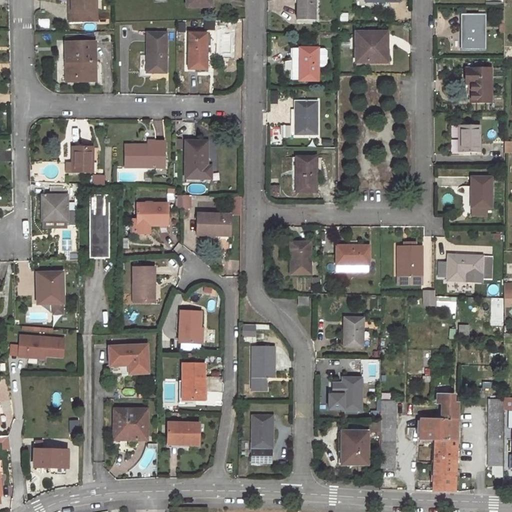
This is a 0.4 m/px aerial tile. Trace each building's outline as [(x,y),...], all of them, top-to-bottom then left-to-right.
[(71,0),(71,8),(68,8),(68,22),(93,21),(93,0),(71,0)] [(314,20),(314,0),(296,0),(296,20),(314,20)] [(484,49),(484,16),(461,16),(461,49),(484,49)] [(165,73),(166,33),(146,33),(146,56),(148,56),(148,72),(165,73)] [(206,69),(206,34),(188,33),(188,69),(206,69)] [(386,60),(386,33),(355,33),(355,62),(369,62),(369,60),(386,60)] [(95,43),(65,43),(65,62),(69,62),(70,83),(92,82),(91,62),(95,62),(95,43)] [(317,49),(299,49),(292,49),(291,80),(317,80),(317,49)] [(490,103),(490,70),(465,69),(465,84),(470,84),(470,103),(490,103)] [(316,135),(316,102),(294,102),(294,109),(290,109),(290,125),(283,125),(283,132),(294,132),(294,135),(316,135)] [(478,152),(478,125),(458,126),(458,153),(478,152)] [(125,168),(154,168),(165,168),(165,142),(155,141),(155,140),(146,140),(146,146),(132,146),(132,145),(125,144),(125,168)] [(206,166),(207,142),(185,142),(184,179),(210,179),(210,166),(206,166)] [(92,172),(92,148),(71,148),(71,172),(92,172)] [(314,191),(315,162),(313,162),(313,158),(297,158),(297,176),(295,177),(295,191),(314,191)] [(92,177),(92,185),(104,185),(103,176),(92,177)] [(490,208),(490,177),(471,178),(470,215),(485,215),(485,208),(490,208)] [(42,197),(42,220),(66,220),(66,197),(66,189),(46,189),(46,197),(42,197)] [(109,260),(109,197),(89,197),(89,260),(109,260)] [(240,215),(241,197),(233,197),(232,215),(240,215)] [(167,204),(135,203),(135,223),(149,223),(149,225),(167,225),(167,204)] [(230,215),(197,215),(196,236),(219,236),(219,233),(230,233),(230,215)] [(309,274),(309,242),(289,242),(289,274),(309,274)] [(367,264),(368,247),(336,247),(336,264),(367,264)] [(421,283),(421,247),(397,247),(397,284),(421,283)] [(482,258),(482,257),(447,255),(447,280),(481,281),(481,280),(482,258)] [(491,258),(482,258),(481,280),(490,280),(491,258)] [(153,268),(132,269),(131,303),(150,303),(150,285),(153,285),(153,268)] [(62,302),(62,273),(39,274),(40,292),(37,292),(37,303),(62,302)] [(511,284),(503,284),(503,299),(510,299),(511,297),(511,284)] [(434,291),(424,291),(424,305),(434,305),(434,297),(434,291)] [(308,306),(307,297),(297,297),(297,306),(308,306)] [(508,307),(511,297),(510,299),(503,299),(503,307),(508,307)] [(200,313),(179,312),(178,344),(199,344),(199,328),(200,313)] [(361,347),(362,319),(343,319),(343,347),(361,347)] [(27,355),(62,358),(64,340),(20,336),(18,357),(27,358),(27,355)] [(147,346),(111,346),(111,366),(129,365),(129,374),(147,374),(147,346)] [(273,378),(273,347),(251,346),(251,384),(258,384),(258,378),(266,378),(273,378)] [(203,400),(203,364),(181,364),(181,381),(184,381),(184,400),(192,400),(203,400)] [(111,374),(129,374),(129,365),(111,366),(111,374)] [(360,411),(360,379),(342,379),(342,396),(329,396),(329,409),(342,409),(342,410),(360,411)] [(178,403),(192,403),(192,400),(184,400),(184,381),(181,381),(178,381),(178,403)] [(454,493),(457,404),(453,404),(453,396),(436,395),(436,403),(440,404),(440,419),(420,418),(419,440),(434,441),(431,492),(454,493)] [(502,399),(488,400),(488,466),(491,466),(492,473),(493,473),(493,477),(502,477),(502,399)] [(394,468),(395,401),(380,401),(380,420),(380,431),(379,468),(394,468)] [(147,409),(113,408),(113,430),(124,430),(125,433),(136,433),(136,439),(147,439),(147,409)] [(251,415),(250,449),(250,463),(261,463),(261,449),(271,449),(272,449),(273,416),(251,415)] [(370,420),(370,431),(380,431),(380,420),(370,420)] [(199,442),(199,424),(167,424),(167,442),(181,442),(199,442)] [(124,430),(113,430),(113,438),(136,439),(136,433),(125,433),(124,430)] [(366,464),(366,433),(341,433),(340,464),(366,464)] [(67,451),(39,450),(39,445),(34,445),(33,467),(40,467),(39,474),(44,474),(44,471),(50,471),(51,468),(65,468),(66,468),(67,451)] [(261,463),(271,463),(271,449),(261,449),(261,463)]
